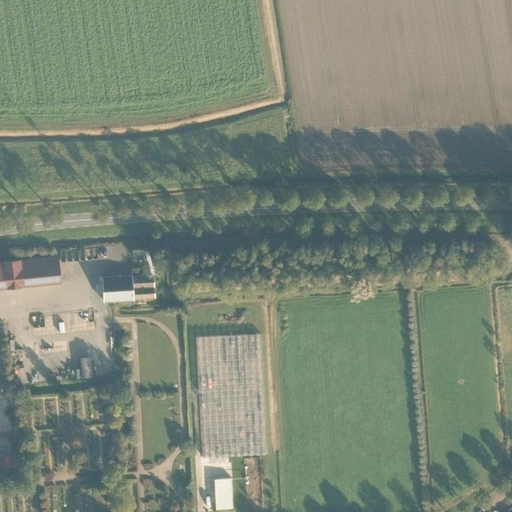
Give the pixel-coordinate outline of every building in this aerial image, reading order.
[(0,286),(60,280),(58,255),(0,261),(0,286)] [(134,298),(134,297),(154,295),(152,273),(132,275),(132,274),(102,276),(104,300),(134,298)] [(218,312),(206,312),(206,322),(219,321),(218,312)] [(203,456),(267,452),(261,333),(197,336),(203,456)] [(83,356),(84,376),(95,375),(94,355),(83,356)] [(0,456),(0,468),(19,468),(18,455),(0,456)] [(232,477),(216,478),(217,508),(233,507),(232,477)]
